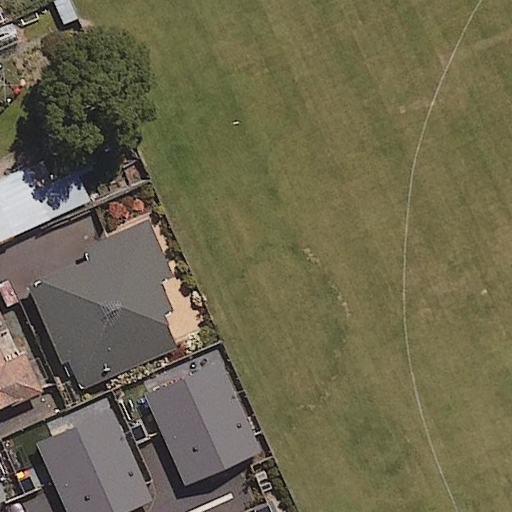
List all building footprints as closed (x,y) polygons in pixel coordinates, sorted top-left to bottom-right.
[(40,185),(33,169),(0,183),(0,243),(146,180),(131,145),(40,185)] [(90,266),(28,291),(61,370),(71,366),(82,393),(177,353),(162,318),(171,314),(160,287),(173,282),(149,224),(84,251),(90,266)] [(0,353),(0,417),(43,398),(25,359),(6,368),(0,353)] [(91,443),(80,419),(22,443),(33,468),(91,443)] [(81,511),(66,475),(0,503),(0,511),(81,511)] [(175,481),(146,494),(154,511),(188,511),(189,511),(175,481)]
